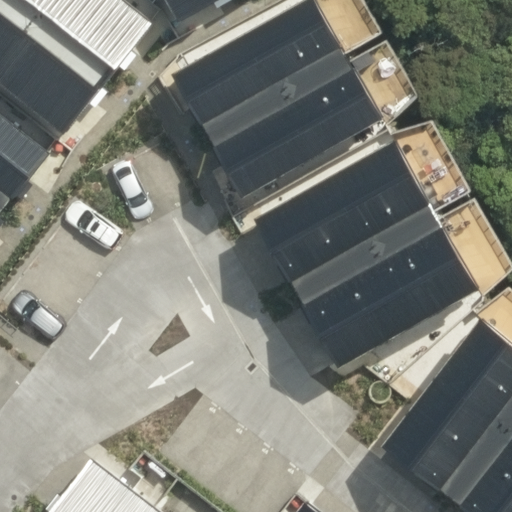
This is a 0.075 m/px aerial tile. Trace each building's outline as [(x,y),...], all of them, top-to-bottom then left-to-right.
[(139,0),(0,0),(0,68),(66,122),(155,11),(139,0)] [(243,185),(385,107),(325,0),(286,0),(175,62),(243,185)] [(176,0),(181,9),(197,0),(176,0)] [(0,99),(0,207),(53,141),(0,99)] [(397,129),(257,207),(320,323),(462,244),(397,129)] [(511,511),(511,327),(483,306),(385,433),(487,511),(511,511)] [(181,511),(95,445),(43,511),(181,511)] [(339,511),(308,488),(288,511),(339,511)]
